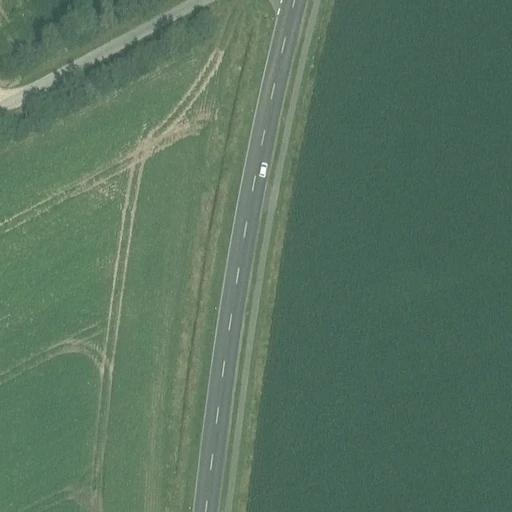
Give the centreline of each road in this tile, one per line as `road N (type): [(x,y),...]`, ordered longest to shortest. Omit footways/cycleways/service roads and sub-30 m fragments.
road 1 (tertiary): [(288,0),(243,170),(204,511)]
road 2 (unclassified): [(0,111),(210,0)]
